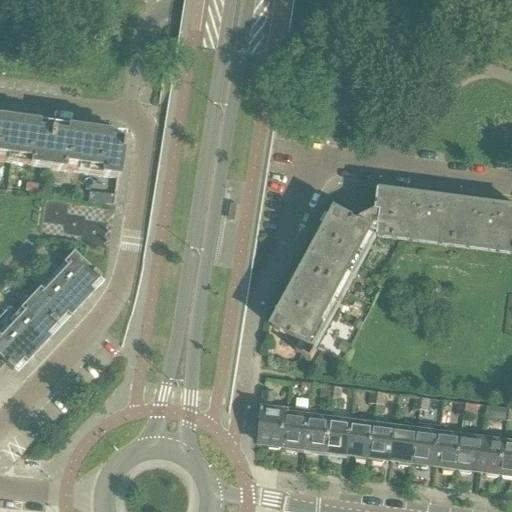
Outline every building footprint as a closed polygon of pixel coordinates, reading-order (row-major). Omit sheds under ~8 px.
[(0,119),(0,158),(11,160),(28,162),(27,168),(45,171),(51,127),(20,123),(21,121),(11,120),(11,121),(0,119)] [(51,127),(45,171),(63,173),(64,167),(82,170),(83,170),(99,172),(98,178),(111,180),(117,181),(121,153),(122,153),(123,143),(120,143),(121,137),(92,133),(92,131),(88,130),(82,130),(82,131),(51,127)] [(36,195),(38,186),(25,184),(24,193),(36,195)] [(109,194),(101,193),(99,205),(107,207),(111,207),(113,195),(109,194)] [(336,213),(320,242),(356,262),(366,243),(368,244),(373,234),(377,236),(377,239),(393,241),(399,195),(378,193),(376,213),(355,223),(336,213)] [(424,199),(399,195),(393,241),(423,245),(429,197),(424,196),(424,199)] [(435,198),(429,197),(423,245),(454,249),(460,203),(435,200),(435,198)] [(485,206),(460,203),(454,249),(485,253),(491,205),(485,204),(485,206)] [(496,206),(491,205),(485,253),(511,256),(511,210),(496,208),(496,206)] [(320,242),(304,270),(342,292),(347,282),(346,281),(356,262),(320,242)] [(49,265),(43,272),(81,306),(93,293),(89,290),(100,279),(92,272),(72,254),(62,264),(66,268),(59,275),(49,265)] [(30,257),(25,262),(34,271),(39,265),(30,257)] [(304,270),(289,300),(325,320),(335,301),(337,301),(342,292),(304,270)] [(45,282),(28,300),(56,325),(65,315),(69,319),(81,306),(43,272),(39,276),(45,282)] [(6,311),(1,317),(38,352),(50,339),(46,335),(56,325),(28,300),(12,317),(6,311)] [(325,320),(289,300),(273,329),(301,344),(297,353),(296,352),(296,353),(311,361),(316,352),(311,349),(316,339),(315,339),(325,320)] [(0,359),(5,365),(12,372),(22,361),(26,365),(38,352),(1,317),(0,317),(0,326),(5,331),(0,337),(0,359)] [(300,384),(299,396),(309,398),(311,386),(300,384)] [(319,399),(332,401),(334,389),(321,387),(319,399)] [(334,389),(332,401),(340,402),(342,390),(334,389)] [(368,405),(376,406),(377,394),(370,393),(368,405)] [(377,394),(376,406),(384,407),(385,395),(377,394)] [(281,448),(282,449),(287,414),(272,412),(274,396),(264,395),(258,435),(260,435),(259,446),(268,447),(269,450),(279,452),(281,448)] [(412,411),(420,412),(422,400),(414,399),(412,411)] [(422,400),(420,412),(428,413),(429,401),(422,400)] [(456,416),(466,418),(467,406),(457,405),(456,416)] [(467,406),(466,418),(476,419),(478,407),(467,406)] [(485,420),(507,423),(508,411),(487,408),(485,420)] [(304,451),(308,419),(309,413),(287,411),(287,414),(282,449),(284,449),(286,452),(295,454),(297,451),(304,451)] [(324,454),(326,454),(330,422),(308,419),(304,451),(311,452),(313,456),(322,457),(324,454)] [(341,456),(347,457),(351,425),(330,422),(326,454),(328,455),(330,458),(339,459),(341,456)] [(367,460),(369,460),(373,428),(351,425),(347,457),(354,458),(356,461),(365,463),(367,460)] [(384,462),(391,463),(395,431),(373,428),(369,460),(372,460),(373,464),(382,465),(384,462)] [(411,465),(413,465),(417,433),(395,431),(391,463),(398,464),(399,467),(409,468),(411,465)] [(428,467),(434,468),(438,436),(417,433),(413,465),(415,466),(416,469),(426,470),(428,467)] [(455,471),(457,471),(462,439),(438,436),(434,468),(442,469),(443,473),(453,474),(455,471)] [(471,473),(479,474),(483,442),(462,439),(457,471),(459,471),(460,475),(469,476),(471,473)] [(498,476),(500,477),(504,445),(483,442),(479,474),(485,475),(486,478),(496,479),(498,476)] [(511,445),(504,445),(500,477),(502,477),(503,480),(511,481),(511,445)]
